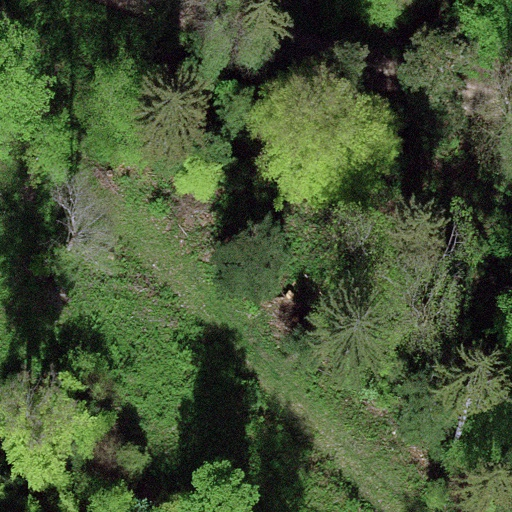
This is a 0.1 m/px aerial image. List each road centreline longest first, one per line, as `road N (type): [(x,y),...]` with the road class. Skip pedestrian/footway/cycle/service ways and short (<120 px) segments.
road 1 (track): [(0,64),(107,165),(265,375),(402,511)]
road 2 (track): [(511,74),(238,0)]
